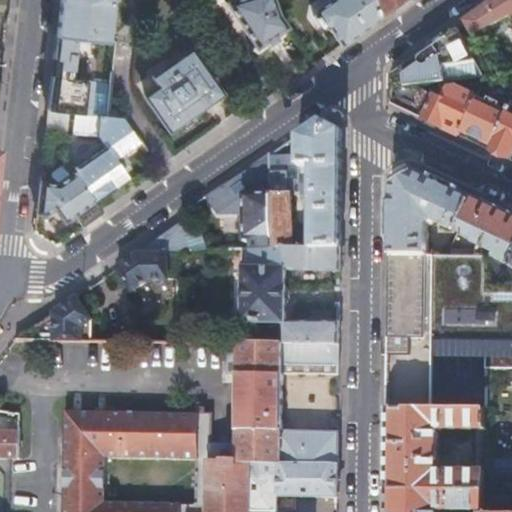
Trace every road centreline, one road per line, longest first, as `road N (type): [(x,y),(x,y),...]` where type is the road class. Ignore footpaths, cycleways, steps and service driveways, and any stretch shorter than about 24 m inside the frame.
road 1 (residential): [(338,75),(81,259),(37,277),(3,278)]
road 2 (residential): [(370,120),(358,511)]
road 3 (residential): [(36,0),(3,278)]
road 4 (residential): [(370,120),(511,192)]
road 5 (residential): [(444,0),(338,75)]
